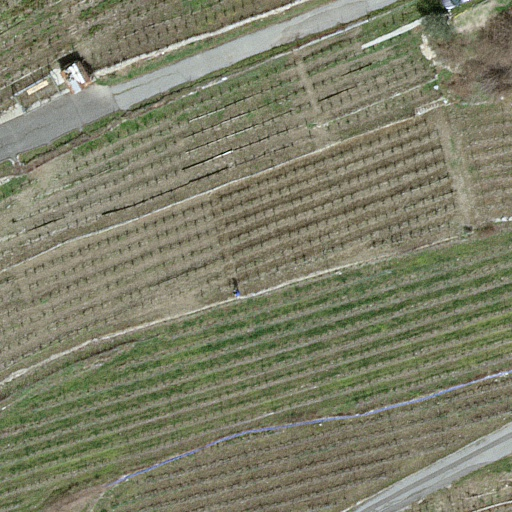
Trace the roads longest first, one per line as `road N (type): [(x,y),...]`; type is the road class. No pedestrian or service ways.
road 1 (track): [(382,0),(0,156)]
road 2 (track): [(397,511),(511,447)]
